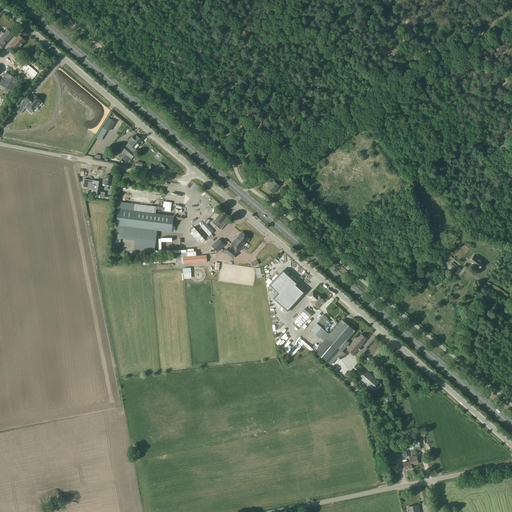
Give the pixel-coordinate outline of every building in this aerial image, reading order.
[(4,34),(0,30),(0,31),(0,30),(0,35),(4,39),(3,40),(7,43),(13,35),(7,30),(4,34)] [(18,51),(25,41),(19,36),(11,45),(18,51)] [(12,92),(19,80),(6,72),(0,81),(0,85),(1,85),(0,86),(0,88),(8,93),(9,90),(12,92)] [(24,100),(15,109),(20,114),(26,107),(27,107),(27,106),(28,105),(34,110),(35,110),(36,111),(38,108),(37,107),(39,105),(40,106),(42,103),(41,102),(42,101),(35,95),(33,98),(29,94),(24,100)] [(101,125),(107,128),(113,119),(107,116),(101,125)] [(98,133),(101,135),(105,129),(99,126),(92,137),(95,138),(98,133)] [(136,136),(135,137),(133,135),(130,140),(130,141),(126,146),(123,144),(119,149),(126,155),(139,139),(136,136)] [(133,152),(135,149),(138,146),(139,147),(143,143),(141,142),(142,141),(139,139),(126,155),(132,159),(136,154),(133,152)] [(101,145),(97,150),(98,150),(94,154),(96,156),(103,147),(101,145)] [(282,182),(286,176),(282,172),(277,178),(282,182)] [(112,176),(106,175),(106,179),(104,179),(103,179),(102,180),(102,182),(84,179),(83,187),(92,188),(91,193),(94,193),(93,198),(98,199),(98,198),(104,199),(104,195),(100,194),(102,184),(105,184),(105,185),(111,186),(112,176)] [(274,193),(279,186),(273,181),(267,188),(274,193)] [(173,216),(155,214),(156,206),(117,201),(116,209),(118,209),(114,238),(135,241),(133,251),(153,254),(156,231),(172,233),(173,216)] [(220,230),(228,221),(225,218),(227,216),(222,211),(211,222),(220,230)] [(207,223),(210,221),(208,219),(201,226),(209,235),(213,232),(206,223),(207,223)] [(188,227),(198,242),(203,238),(193,223),(188,227)] [(231,244),(229,247),(224,252),(232,258),(236,254),(236,253),(238,250),(239,251),(241,248),(242,248),(244,246),(243,245),(246,242),(247,243),(249,241),(248,240),(249,239),(242,232),(241,233),(240,233),(238,235),(238,236),(234,241),(233,240),(231,242),(232,243),(231,244)] [(217,253),(224,246),(219,240),(212,247),(217,253)] [(478,270),(483,264),(474,256),(469,262),(478,270)] [(456,275),(460,269),(457,267),(457,266),(452,263),(449,266),(455,270),(453,272),(456,275)] [(183,279),(191,279),(190,268),(182,268),(183,279)] [(277,294),(273,299),(287,312),(305,293),(297,285),(298,284),(283,270),(268,285),(277,294)] [(323,302),(324,301),(313,291),(308,297),(310,298),(309,300),(310,301),(311,300),(313,301),(311,303),(318,308),(322,303),(323,304),(324,302),(323,302)] [(303,312),(309,317),(313,313),(306,307),(303,312)] [(327,325),(324,322),(328,319),(323,315),(320,319),(317,324),(323,330),(327,325)] [(340,353),(349,343),(347,341),(355,331),(342,320),(326,338),(330,342),(329,343),(335,352),(339,350),(340,353)] [(317,324),(316,324),(310,331),(320,339),(323,335),(326,332),(323,330),(317,324)] [(367,339),(361,334),(357,340),(356,339),(348,349),(347,351),(353,356),(354,354),(355,355),(363,345),(362,344),(367,339)] [(364,348),(368,352),(374,344),(370,340),(364,348)] [(306,366),(310,371),(332,358),(329,353),(306,366)] [(379,382),(357,363),(350,371),(359,379),(357,382),(367,391),(370,388),(372,390),(379,382)] [(406,451),(391,454),(392,460),(407,457),(406,451)] [(411,462),(411,465),(418,464),(417,456),(410,457),(411,462)] [(411,465),(411,462),(410,457),(409,457),(410,462),(403,463),(404,470),(412,468),(411,465)]
